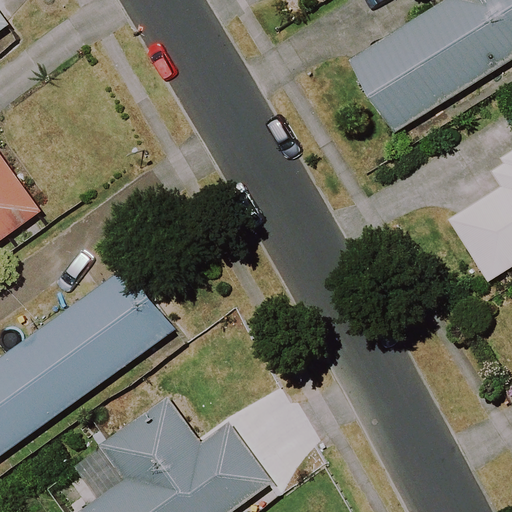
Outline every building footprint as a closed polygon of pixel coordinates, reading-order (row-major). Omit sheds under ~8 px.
[(511,0),(447,0),(449,1),(349,63),(393,134),(511,60),(511,0)] [(0,33),(10,27),(0,12),(0,33)] [(511,267),(511,157),(492,170),(503,188),(447,224),(485,284),(511,267)] [(0,241),(37,215),(0,161),(0,241)] [(0,457),(177,330),(131,267),(0,361),(0,457)] [(203,443),(172,400),(103,448),(126,482),(83,511),(232,511),(271,485),(229,425),(203,443)]
